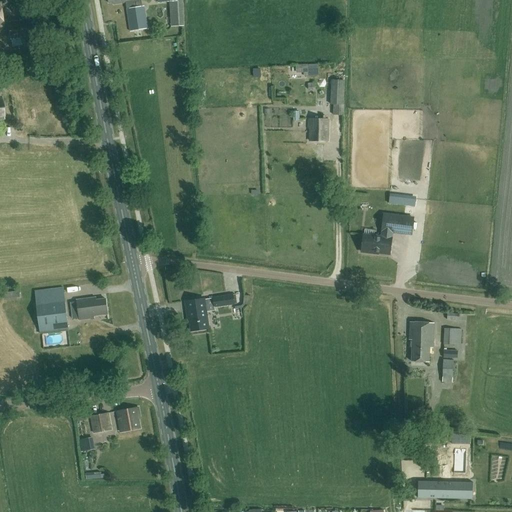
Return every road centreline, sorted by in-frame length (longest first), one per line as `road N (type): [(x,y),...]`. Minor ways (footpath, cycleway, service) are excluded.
road 1 (residential): [(511,305),(167,262),(132,265)]
road 2 (secondary): [(132,265),(82,0)]
road 3 (unclassified): [(0,408),(158,390)]
road 4 (secondary): [(158,390),(132,265)]
road 5 (secondary): [(179,511),(158,390)]
